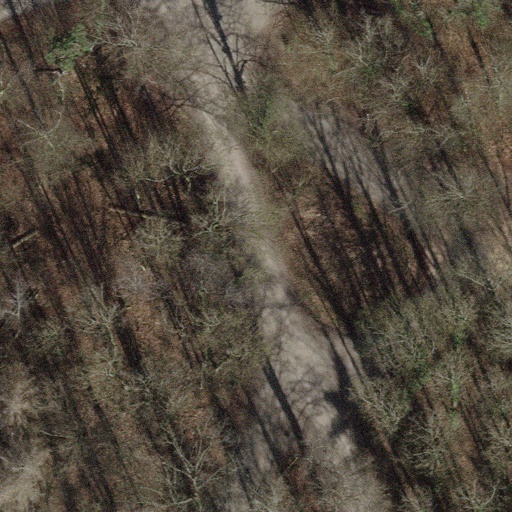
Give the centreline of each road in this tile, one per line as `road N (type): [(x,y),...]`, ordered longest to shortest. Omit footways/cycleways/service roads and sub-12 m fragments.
road 1 (track): [(196,65),(433,212),(436,300),(388,342),(309,390),(245,511)]
road 2 (track): [(359,511),(168,0)]
